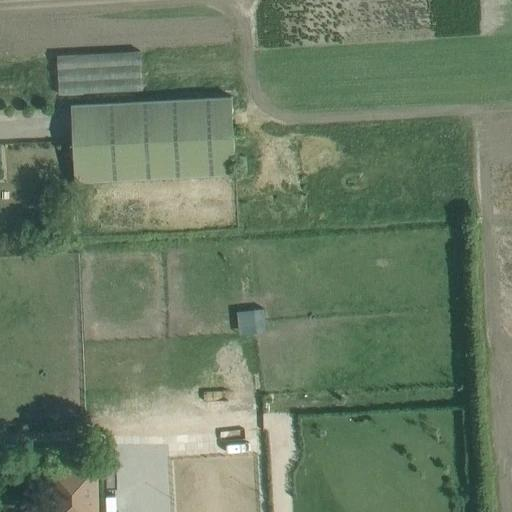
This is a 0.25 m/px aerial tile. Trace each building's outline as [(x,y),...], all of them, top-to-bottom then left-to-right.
[(140,51),(77,54),(57,55),(59,95),(142,90),(140,51)] [(232,96),(91,103),(72,104),(75,181),(236,174),(232,96)] [(139,303),(145,399),(420,382),(415,286),(139,303)] [(95,511),(94,470),(51,471),(52,511),(95,511)] [(126,496),(126,511),(148,511),(147,473),(136,474),(137,496),(126,496)]
